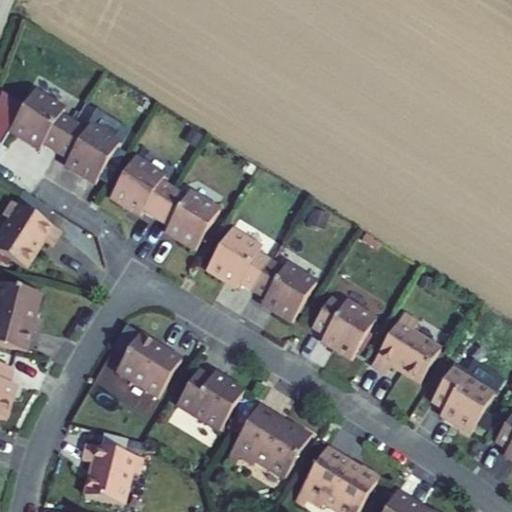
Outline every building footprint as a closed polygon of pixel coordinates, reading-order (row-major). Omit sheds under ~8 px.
[(43,146),(56,154),(75,124),(62,116),(65,111),(35,93),(26,108),(0,92),(0,147),(1,148),(11,133),(29,144),(30,143),(41,150),(43,146)] [(75,124),(56,154),(69,162),(67,166),(78,173),(77,174),(96,186),(128,134),(100,116),(92,128),(90,127),(88,132),(75,124)] [(143,213),(156,221),(175,191),(162,183),(165,178),(135,160),(111,200),(129,211),(130,210),(141,216),(143,213)] [(188,199),(175,191),(156,221),(169,229),(167,232),(179,240),(178,241),(196,252),(221,212),(191,194),(188,199)] [(0,237),(0,254),(27,271),(44,242),(52,248),(61,233),(46,224),(53,211),(24,193),(16,206),(13,204),(5,217),(10,221),(0,237)] [(240,286),(253,294),(271,264),(258,256),(261,251),(232,233),(207,272),(225,283),(226,282),(238,289),(240,286)] [(271,264),(253,294),(266,301),(263,305),(275,312),(274,314),(292,325),(317,285),(287,267),(284,271),(271,264)] [(0,347),(28,354),(34,330),(32,329),(41,295),(1,286),(0,291),(0,347)] [(325,338),(323,342),(335,349),(334,350),(352,361),(377,322),(347,303),(344,308),(331,300),(313,330),(325,338)] [(372,367),(386,376),(391,368),(420,385),(441,351),(412,334),(417,325),(403,317),(372,367)] [(158,400),(182,362),(140,336),(117,374),(158,400)] [(445,412),(442,415),(454,423),(453,424),(471,435),(504,383),(476,365),(468,378),(453,369),(432,404),(445,412)] [(0,419),(7,421),(12,400),(11,400),(14,387),(10,386),(13,371),(0,367),(0,419)] [(220,433),(245,394),(227,382),(226,383),(214,377),(212,380),(199,372),(178,407),(220,433)] [(285,480),(312,437),(295,426),(292,430),(259,409),(231,454),(254,468),(257,463),(285,480)] [(511,417),(495,444),(508,452),(506,455),(511,459),(511,417)] [(104,435),(100,450),(125,456),(129,442),(104,435)] [(93,466),(85,497),(124,508),(132,476),(138,477),(143,461),(125,456),(100,450),(88,447),(84,463),(93,466)] [(336,511),(359,511),(380,479),(363,468),(360,472),(327,451),(299,496),(322,510),(325,505),(336,511)] [(424,511),(397,495),(386,511),(424,511)]
